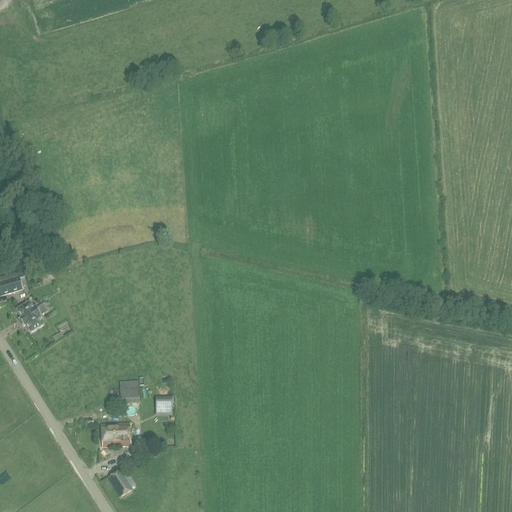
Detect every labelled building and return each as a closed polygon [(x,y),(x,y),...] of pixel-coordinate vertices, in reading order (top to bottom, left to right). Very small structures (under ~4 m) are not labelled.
[(20,283),(19,279),(0,284),(0,297),(22,290),(20,283)] [(34,311),(30,304),(17,312),(22,320),(20,321),(24,328),(27,326),(32,334),(44,327),(40,320),(42,318),(37,309),(34,311)] [(63,340),(71,336),(68,331),(61,336),(63,340)] [(120,405),(140,404),(139,388),(119,389),(120,405)] [(156,410),(172,410),(172,397),(156,397),(156,410)] [(102,448),(130,447),(130,424),(101,425),(102,448)] [(120,498),(132,490),(120,472),(108,479),(120,498)]
